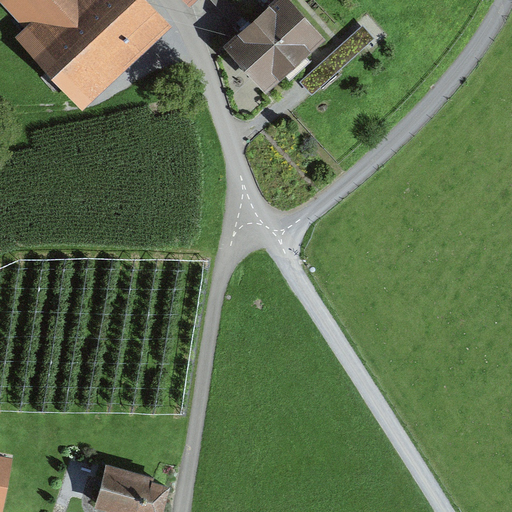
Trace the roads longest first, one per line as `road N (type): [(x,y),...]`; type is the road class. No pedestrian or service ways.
road 1 (unclassified): [(166,0),(194,41),(247,214),(278,235),(445,92),(508,0)]
road 2 (track): [(278,235),(298,282),(445,511)]
road 3 (track): [(247,214),(222,270),(179,511)]
